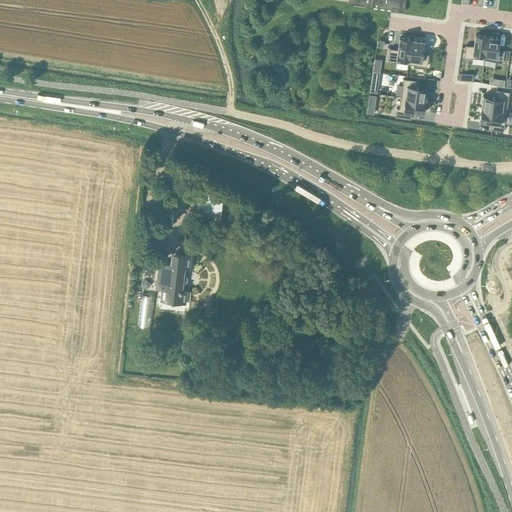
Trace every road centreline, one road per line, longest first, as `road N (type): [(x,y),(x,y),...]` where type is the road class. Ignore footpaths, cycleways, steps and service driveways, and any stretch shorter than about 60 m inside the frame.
road 1 (unclassified): [(511,166),(362,149),(229,113)]
road 2 (primary): [(392,255),(402,291),(446,329),(511,498)]
road 3 (primary): [(378,206),(233,133),(174,123)]
road 4 (primary): [(174,123),(349,215)]
road 5 (primary): [(174,123),(0,94)]
road 6 (track): [(229,113),(226,65),(196,0)]
